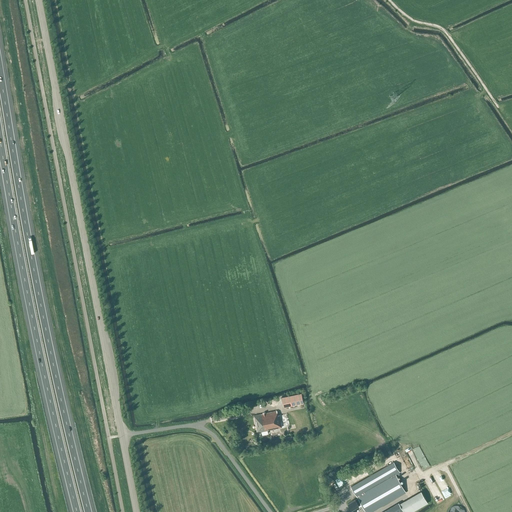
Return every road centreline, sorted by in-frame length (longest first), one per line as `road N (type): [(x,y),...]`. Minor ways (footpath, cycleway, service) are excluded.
road 1 (motorway): [(91,511),(38,278),(0,52)]
road 2 (tertiary): [(122,435),(39,0)]
road 3 (motorway): [(0,146),(75,511)]
road 4 (unclassified): [(122,435),(204,429),(269,511)]
